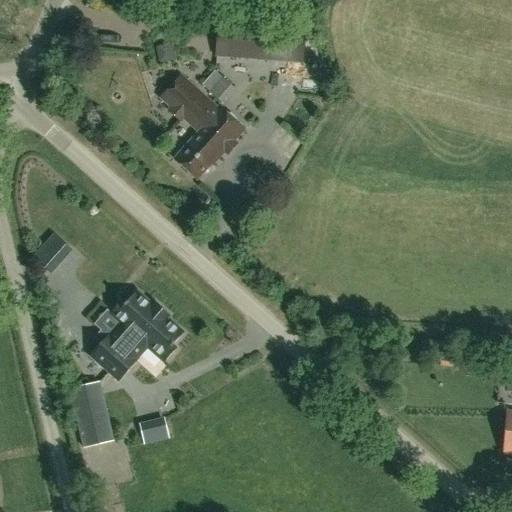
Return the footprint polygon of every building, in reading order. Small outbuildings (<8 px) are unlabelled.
[(304,29),(218,23),(216,57),(302,63),(304,29)] [(109,36),(108,46),(126,48),(127,38),(109,36)] [(194,128),(214,105),(181,76),(160,99),(170,108),(168,111),(180,122),(183,119),(194,128)] [(297,93),(320,92),(320,76),(297,77),(297,93)] [(212,166),(244,130),(218,107),(217,108),(214,105),(194,128),(198,132),(174,160),(197,180),(211,164),(212,166)] [(58,259),(44,247),(34,259),(47,271),(58,259)] [(107,337),(90,356),(119,381),(149,348),(164,362),(175,349),(172,346),(183,334),(166,319),(168,316),(156,305),(153,308),(136,292),(125,305),(121,302),(111,313),(108,310),(94,325),(107,337)] [(84,449),(113,442),(98,383),(69,390),(84,449)] [(143,433),(147,448),(176,441),(172,426),(143,433)]
